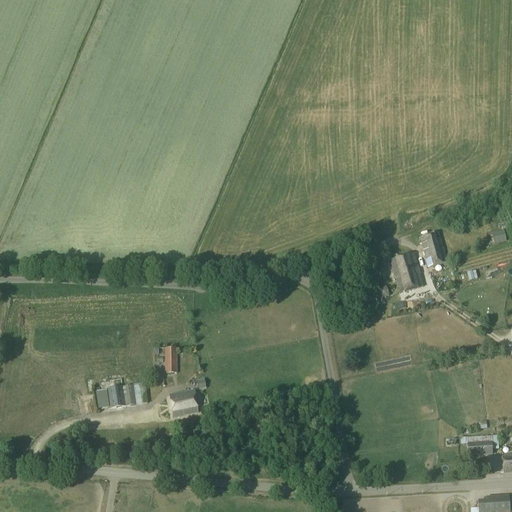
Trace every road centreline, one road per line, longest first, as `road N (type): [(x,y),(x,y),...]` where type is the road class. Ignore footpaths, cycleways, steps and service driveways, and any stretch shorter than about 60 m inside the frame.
road 1 (unclassified): [(350,492),(308,274),(227,291),(0,280)]
road 2 (unclassified): [(0,462),(350,492)]
road 3 (unclassified): [(511,483),(350,492)]
road 4 (track): [(401,242),(415,222),(511,187)]
